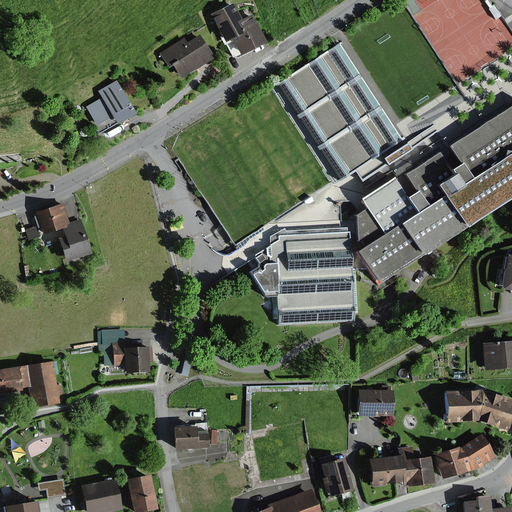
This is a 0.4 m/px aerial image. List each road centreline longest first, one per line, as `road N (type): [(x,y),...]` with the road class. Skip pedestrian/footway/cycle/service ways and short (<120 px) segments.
road 1 (residential): [(365,0),(155,136),(0,210)]
road 2 (residential): [(511,466),(497,479),(389,511)]
road 3 (unclassified): [(176,511),(160,384)]
